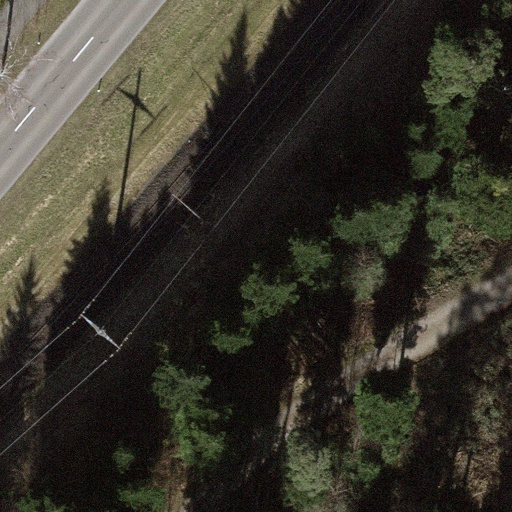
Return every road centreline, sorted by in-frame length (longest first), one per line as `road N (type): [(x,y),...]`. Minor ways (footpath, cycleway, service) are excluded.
road 1 (track): [(511,274),(224,468),(190,511)]
road 2 (secondary): [(127,0),(0,154)]
